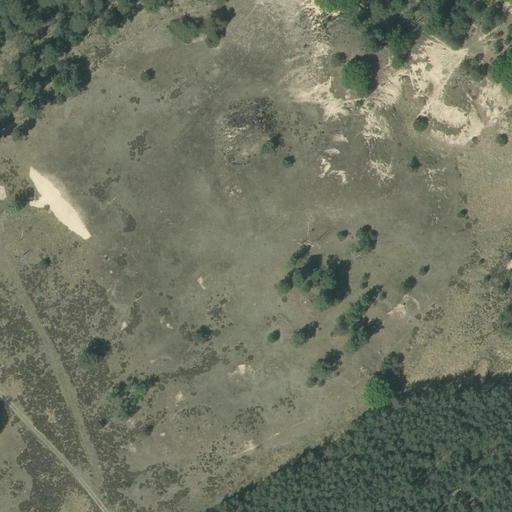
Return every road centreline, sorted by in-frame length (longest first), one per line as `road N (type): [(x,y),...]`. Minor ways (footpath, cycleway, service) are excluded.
road 1 (track): [(184,511),(359,394),(511,376)]
road 2 (track): [(0,393),(103,511)]
